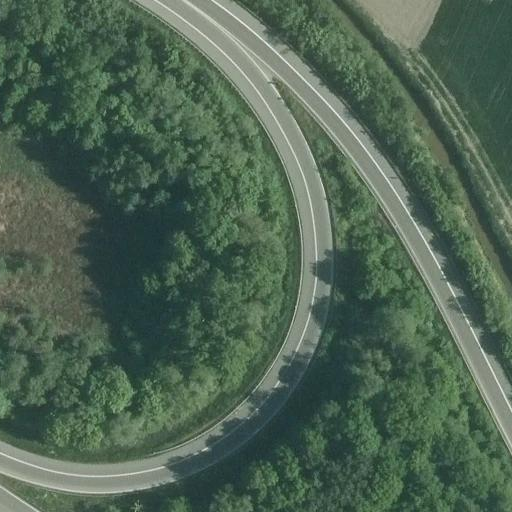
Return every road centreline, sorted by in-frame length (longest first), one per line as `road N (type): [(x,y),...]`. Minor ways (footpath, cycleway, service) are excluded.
road 1 (motorway): [(176,0),(250,73),(304,170),(319,245),(304,338),(277,392),(248,424),(163,472),(86,483),(0,462)]
road 2 (motorway): [(511,420),(417,235),(342,128),(271,51),(189,0)]
